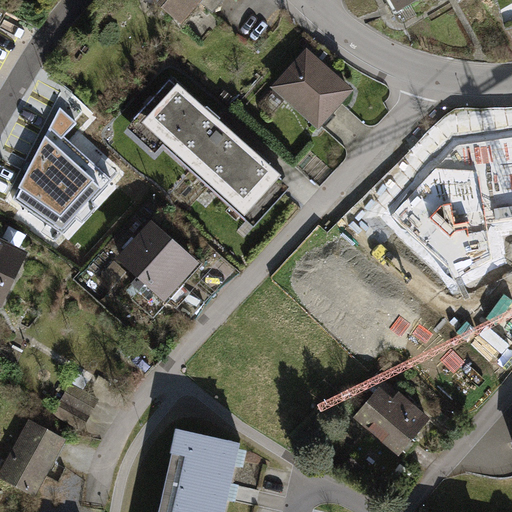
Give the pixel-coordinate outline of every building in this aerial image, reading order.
[(153,0),(180,23),(198,2),(212,14),(224,0),(153,0)] [(392,0),(398,9),(414,0),(392,0)] [(349,92),(306,53),(276,87),(318,125),(349,92)] [(171,82),(169,80),(133,120),(245,221),(281,181),(268,168),(271,164),(257,152),(254,156),(217,123),(220,120),(207,108),(204,111),(184,93),(187,90),(174,78),(171,82)] [(60,108),(13,200),(62,234),(111,181),(64,137),(76,123),(60,108)] [(247,231),(254,238),(288,200),(280,193),(247,231)] [(194,264),(151,226),(121,259),(139,275),(131,284),(139,291),(147,282),(164,297),(194,264)] [(0,296),(19,257),(0,247),(0,296)] [(110,287),(124,271),(115,262),(103,276),(110,287)] [(89,415),(97,400),(70,385),(62,399),(89,415)] [(398,395),(392,402),(379,391),(356,417),(399,453),(427,420),(398,395)] [(89,415),(62,399),(54,412),(82,428),(89,415)] [(61,440),(31,424),(2,477),(32,493),(61,440)] [(186,457),(173,511),(221,511),(237,443),(177,430),(172,453),(186,457)] [(173,511),(186,457),(172,453),(158,511),(173,511)]
